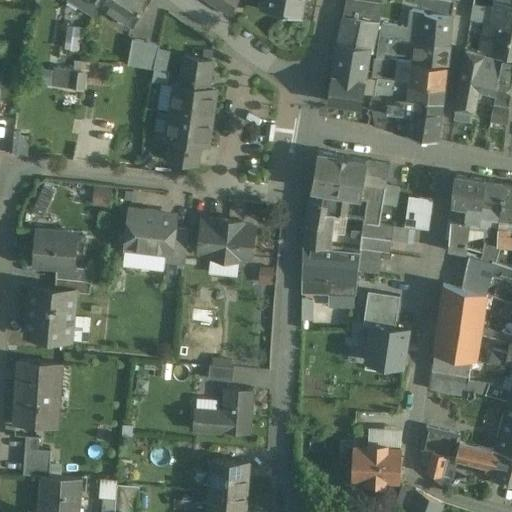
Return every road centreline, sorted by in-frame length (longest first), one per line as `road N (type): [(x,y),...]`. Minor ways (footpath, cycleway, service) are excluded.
road 1 (residential): [(444,156),(409,456),(414,475),(446,496),(496,511)]
road 2 (residential): [(284,511),(278,455),(296,196)]
road 3 (residential): [(8,164),(296,196)]
road 4 (residential): [(180,0),(291,78),(314,85)]
road 5 (residential): [(462,0),(444,156)]
road 6 (residential): [(306,130),(444,156)]
